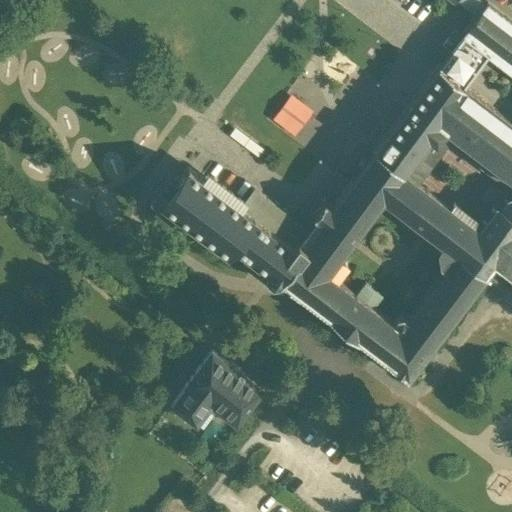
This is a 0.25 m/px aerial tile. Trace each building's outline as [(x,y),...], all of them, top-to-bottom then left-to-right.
[(511,20),(487,1),(447,55),(439,65),(453,76),(461,66),(477,44),(511,70),(511,20)] [(511,120),(453,76),(439,65),(385,136),(413,156),(439,122),(511,177),(511,120)] [(333,205),(325,198),(313,213),(322,220),(313,231),(254,187),(241,204),(230,196),(188,164),(160,201),(229,252),(235,244),(266,268),(265,270),(266,277),(272,282),(280,281),(281,279),(315,306),(369,347),(408,376),(451,319),(458,324),(468,311),(461,306),(484,275),(488,277),(490,275),(486,272),(494,262),(505,248),(477,226),(403,170),(413,156),(385,136),(376,129),(358,154),(367,160),(333,205)] [(254,187),(243,178),(230,196),(241,204),(254,187)] [(511,192),(510,193),(493,180),(480,198),(492,207),(477,226),(505,248),(494,262),(511,276),(511,192)] [(263,387),(212,348),(185,384),(186,384),(171,404),(196,422),(211,403),(237,422),(263,387)]
